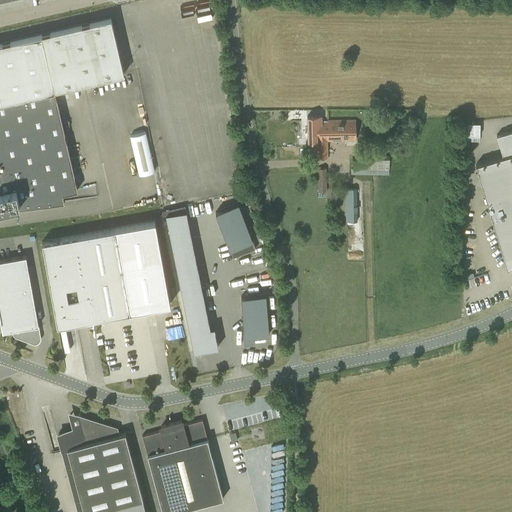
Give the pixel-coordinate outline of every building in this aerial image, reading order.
[(166,25),(206,19),(203,0),(196,0),(163,5),(166,25)] [(0,210),(64,202),(63,194),(62,192),(78,189),(54,90),(124,74),(111,17),(0,43),(0,210)] [(169,46),(209,40),(206,19),(166,25),(169,46)] [(172,67),(212,61),(209,40),(169,46),(172,67)] [(175,88),(215,82),(212,61),(172,67),(175,88)] [(178,108),(218,103),(215,82),(175,88),(178,108)] [(181,129),(221,123),(218,103),(178,108),(181,129)] [(323,120),(328,141),(328,140),(356,139),(356,120),(328,120),(323,120)] [(184,150),(224,144),(221,123),(181,129),(184,150)] [(479,135),(479,123),(467,123),(467,135),(479,135)] [(511,130),(496,135),(498,140),(503,156),(476,164),(506,268),(511,265),(511,130)] [(139,173),(155,170),(147,131),(131,134),(139,173)] [(187,171),(227,165),(224,144),(184,150),(187,171)] [(389,168),(389,156),(361,155),(361,158),(353,158),(353,168),(351,168),(351,174),(372,174),(389,174),(389,168)] [(227,165),(187,171),(190,191),(230,185),(227,165)] [(327,191),(326,167),(315,168),(316,172),(317,172),(318,191),(327,191)] [(346,221),(357,220),(357,188),(346,188),(346,191),(346,221)] [(239,203),(216,212),(223,230),(230,249),(233,248),(234,250),(231,251),(233,256),(256,248),(246,222),(239,203)] [(186,211),(166,215),(168,225),(170,235),(190,231),(188,221),(186,211)] [(115,228),(42,241),(57,324),(61,324),(71,322),(76,321),(92,318),(98,317),(109,315),(118,313),(128,311),(130,311),(154,307),(170,304),(155,221),(115,228)] [(190,231),(170,235),(172,245),(192,241),(190,231)] [(192,241),(172,245),(174,255),(193,251),(192,241)] [(193,251),(174,255),(176,264),(195,260),(193,251)] [(39,327),(26,257),(0,261),(0,321),(1,322),(3,331),(13,330),(13,332),(13,333),(14,334),(14,335),(15,336),(16,336),(16,337),(33,343),(34,344),(35,344),(36,344),(37,343),(38,343),(39,343),(40,342),(40,341),(41,340),(41,339),(41,338),(41,337),(39,327)] [(195,260),(176,264),(178,274),(197,270),(195,260)] [(197,270),(178,274),(180,284),(199,280),(197,270)] [(199,280),(180,284),(182,293),(201,290),(199,280)] [(201,290),(182,293),(184,303),(203,299),(201,290)] [(266,296),(242,297),(245,341),(253,340),(253,336),(269,335),(266,296)] [(203,299),(184,303),(186,313),(205,309),(203,299)] [(205,309),(186,313),(188,323),(207,319),(205,309)] [(207,319),(188,323),(190,332),(209,328),(207,319)] [(209,328),(190,332),(192,342),(194,352),(218,347),(216,337),(214,327),(209,328)] [(118,434),(117,428),(79,416),(82,427),(75,429),(59,433),(63,449),(68,448),(84,511),(146,511),(143,499),(126,432),(118,434)] [(208,438),(203,419),(183,424),(182,420),(161,426),(163,429),(143,435),(148,454),(163,511),(170,511),(224,498),(208,438)] [(236,473),(243,503),(254,500),(246,470),(236,473)]
